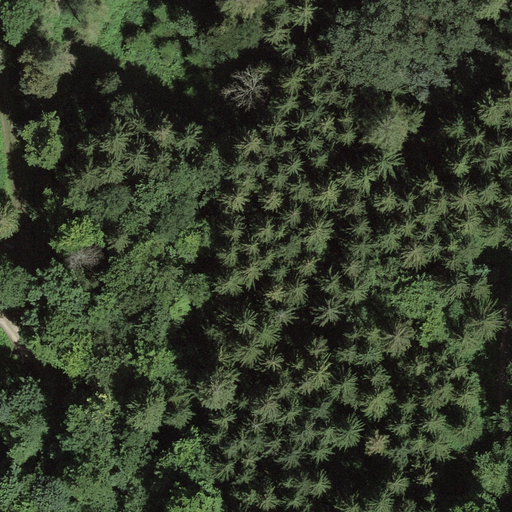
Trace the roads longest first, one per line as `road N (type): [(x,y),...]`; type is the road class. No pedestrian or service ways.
road 1 (track): [(67,511),(0,91)]
road 2 (track): [(511,324),(501,381),(511,449)]
